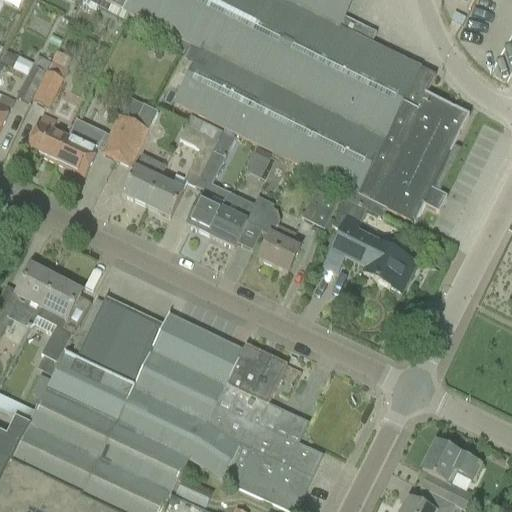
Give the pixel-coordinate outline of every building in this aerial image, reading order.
[(92,0),(202,55),(175,108),(343,192),(338,202),(344,205),(343,207),(366,218),(366,216),(376,221),(380,211),(414,228),(423,209),(438,217),(447,198),(432,191),(467,120),(424,98),(434,80),(370,48),(376,37),(342,20),(351,0),(92,0)] [(454,15),(450,23),(461,28),(464,20),(454,15)] [(5,55),(0,64),(0,66),(11,72),(17,60),(5,55)] [(171,75),(177,63),(166,57),(160,69),(171,75)] [(36,59),(16,101),(29,107),(49,65),(41,61),(36,59)] [(46,116),(61,84),(65,77),(49,69),(46,76),(45,77),(31,108),(46,116)] [(0,134),(13,106),(0,100),(0,134)] [(133,127),(115,164),(130,172),(157,115),(143,108),(134,127),(133,127)] [(26,154),(55,168),(68,142),(51,134),(55,126),(42,120),(26,154)] [(101,157),(115,164),(133,127),(119,120),(101,157)] [(158,184),(145,211),(170,223),(186,188),(194,192),(203,173),(217,145),(185,128),(178,142),(199,152),(184,183),(175,179),(170,190),(158,184)] [(203,173),(194,192),(201,196),(206,198),(210,189),(215,179),(222,165),(234,141),(222,135),(217,145),(210,159),(203,173)] [(68,142),(55,168),(84,182),(100,148),(87,141),(84,149),(68,142)] [(245,175),(258,182),(270,159),(257,152),(245,175)] [(121,200),(145,211),(158,184),(165,170),(141,159),(121,200)] [(194,212),(185,230),(209,242),(230,198),(210,189),(206,198),(201,196),(198,203),(194,212)] [(301,221),(324,233),(338,206),(315,194),(301,221)] [(236,248),(251,254),(272,213),(273,210),(257,202),(253,209),(230,198),(209,242),(234,253),(236,248)] [(366,218),(343,207),(331,231),(340,236),(331,256),(344,262),(345,259),(367,270),(363,278),(400,297),(416,267),(356,238),(366,218)] [(272,213),(251,254),(252,255),(260,236),(269,240),(258,265),(287,278),(299,252),(290,247),(294,237),(277,229),(279,225),(276,215),(272,213)] [(26,327),(31,328),(55,284),(30,272),(16,300),(10,311),(0,305),(0,339),(8,323),(24,332),(26,327)] [(55,284),(31,328),(51,338),(39,360),(44,362),(40,370),(54,378),(78,332),(66,325),(80,297),(55,284)] [(0,511),(162,511),(166,505),(170,498),(188,464),(223,486),(276,509),(281,511),(296,511),(321,460),(249,427),(259,406),(267,410),(286,369),(245,349),(242,354),(168,319),(163,329),(105,302),(97,320),(76,364),(65,359),(35,417),(0,399),(0,414),(14,421),(5,439),(0,436),(0,511)] [(421,475),(445,488),(453,473),(473,483),(480,469),(435,447),(421,475)] [(175,498),(204,511),(212,497),(182,483),(175,498)] [(449,490),(442,503),(455,510),(459,511),(464,511),(471,500),(467,499),(449,490)] [(170,498),(166,505),(174,509),(178,502),(170,498)] [(453,511),(455,510),(442,503),(433,499),(427,511),(407,502),(402,511),(453,511)]
